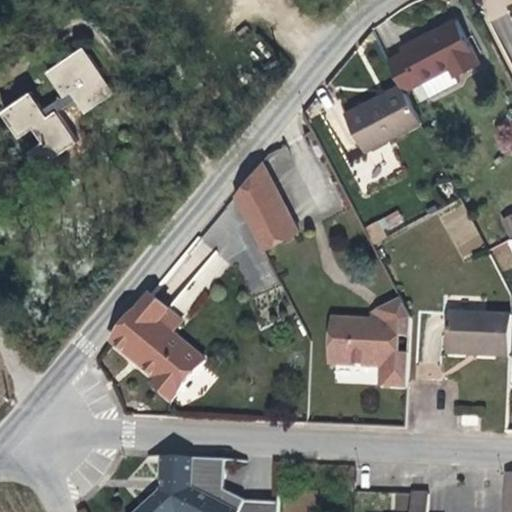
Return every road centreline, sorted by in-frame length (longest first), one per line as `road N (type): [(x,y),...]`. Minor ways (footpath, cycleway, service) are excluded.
road 1 (unclassified): [(385,0),(29,417)]
road 2 (residential): [(511,451),(29,417)]
